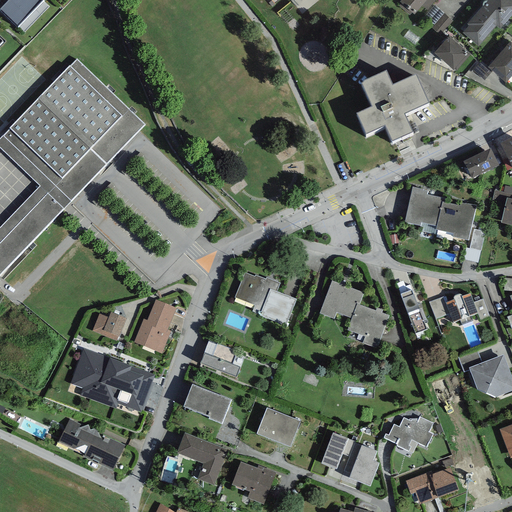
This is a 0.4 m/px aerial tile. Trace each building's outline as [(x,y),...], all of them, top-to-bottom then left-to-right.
[(42,0),(10,0),(0,11),(0,12),(18,29),(44,2),(42,0)] [(300,0),(308,10),(322,0),(300,0)] [(399,0),(400,0),(401,2),(398,5),(409,15),(412,12),(414,13),(422,4),(427,9),(435,0),(399,0)] [(469,24),(462,31),(478,45),(496,24),(500,27),(511,13),(511,0),(486,0),(467,23),(469,24)] [(453,20),(444,13),(431,27),(441,35),(453,20)] [(470,53),(449,34),(434,51),(453,68),(454,68),(456,69),(470,53)] [(511,73),(511,40),(510,39),(488,65),(506,81),(511,73)] [(145,125),(77,59),(0,139),(0,149),(39,187),(0,228),(0,277),(68,207),(145,125)] [(492,70),(481,60),(473,69),(484,79),(492,70)] [(386,75),(361,87),(372,112),(357,119),(365,139),(385,130),(392,146),(412,137),(404,118),(428,107),(416,80),(393,90),(386,75)] [(511,139),(500,146),(511,169),(511,139)] [(490,150),(463,164),(472,181),(499,167),(490,150)] [(442,203),(444,204),(445,200),(427,196),(427,193),(423,192),(424,191),(412,188),(404,224),(421,228),(421,225),(436,228),(442,203)] [(511,201),(507,200),(501,225),(511,227),(511,201)] [(444,204),(442,203),(436,228),(436,232),(437,232),(436,238),(452,242),(452,239),(468,242),(476,207),(461,203),(460,207),(444,204)] [(485,233),(474,230),(470,249),(481,251),(485,233)] [(255,278),(244,274),(235,299),(255,307),(252,313),(260,316),(260,317),(286,327),(296,301),(276,293),(280,284),(266,279),(266,280),(255,276),(255,278)] [(364,294),(332,283),(320,315),(333,320),(336,314),(351,320),(347,332),(364,338),(362,345),(377,350),(389,317),(359,307),(364,294)] [(427,330),(425,325),(428,323),(421,304),(417,306),(412,292),(400,297),(415,335),(427,330)] [(454,301),(446,304),(449,314),(453,324),(477,315),(480,321),(490,318),(483,300),(473,304),(470,295),(461,298),(461,297),(458,296),(455,297),(453,299),(454,301)] [(443,298),(429,303),(435,319),(449,314),(446,304),(443,298)] [(176,310),(155,301),(147,322),(143,320),(134,343),(161,355),(171,332),(168,331),(176,310)] [(126,320),(110,314),(108,319),(99,315),(92,332),(116,342),(118,338),(119,338),(126,320)] [(245,355),(209,342),(200,366),(236,379),(245,355)] [(154,376),(83,350),(70,384),(83,389),(80,396),(116,410),(118,405),(141,413),(154,376)] [(482,365),(476,351),(458,358),(464,374),(470,371),(469,370),(482,365)] [(482,365),(469,370),(470,371),(477,391),(495,399),(511,392),(511,379),(503,357),(482,365)] [(455,377),(445,378),(446,389),(456,388),(455,377)] [(231,402),(192,387),(183,409),(209,419),(209,421),(222,426),(231,402)] [(300,423),(266,410),(256,436),(290,449),(300,423)] [(433,424),(420,418),(419,420),(417,419),(409,420),(408,421),(403,419),(399,428),(394,425),(388,437),(385,435),(383,440),(397,446),(396,447),(408,453),(411,448),(409,447),(411,441),(427,448),(433,435),(429,433),(433,424)] [(69,420),(58,444),(84,456),(83,458),(113,472),(125,446),(69,420)] [(511,426),(499,431),(510,459),(511,458),(511,426)] [(228,450),(185,434),(177,454),(204,464),(198,481),(214,487),(228,450)] [(348,441),(333,435),(321,465),(336,471),(342,455),(348,441)] [(348,440),(348,441),(342,455),(349,458),(354,444),(355,442),(348,440)] [(361,447),(354,444),(349,458),(344,472),(351,475),(361,448),(361,447)] [(376,453),(361,448),(351,475),(349,481),(370,489),(379,466),(373,463),(376,453)] [(257,470),(241,463),(232,487),(250,493),(247,499),(264,505),(276,473),(258,467),(257,470)] [(428,474),(405,482),(410,496),(415,494),(419,506),(437,499),(438,500),(459,492),(450,469),(429,477),(428,474)]
